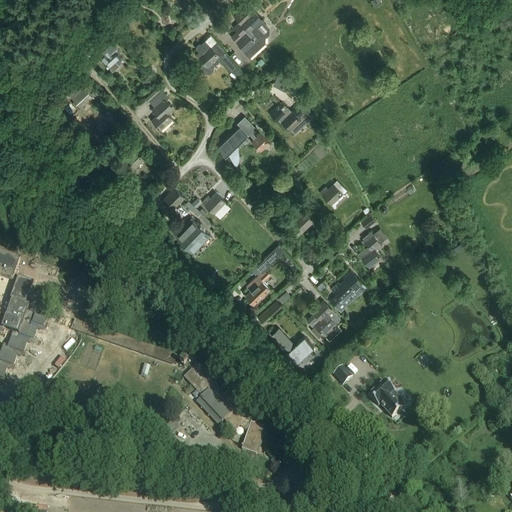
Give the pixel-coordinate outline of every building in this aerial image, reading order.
[(245,54),(249,59),(264,45),(265,39),(256,28),(262,22),(253,12),(254,11),(248,5),(234,17),(239,23),(234,28),(240,35),(235,40),(245,53),(245,54)] [(101,50),(97,54),(101,58),(110,69),(113,72),(119,66),(125,61),(114,49),(117,47),(111,41),(101,50)] [(214,66),(219,61),(221,64),(223,62),(232,73),(237,68),(215,43),(211,47),(206,41),(202,45),(200,45),(198,47),(198,49),(200,52),(196,55),(203,62),(202,63),(201,64),(201,65),(201,67),(201,69),(202,71),(203,72),(204,73),(206,73),(208,74),(210,73),(212,72),(214,70),(214,68),(214,66)] [(278,74),(273,83),(285,90),(290,81),(278,74)] [(153,77),(149,81),(152,85),(157,82),(153,77)] [(83,86),(78,91),(76,89),(69,95),(81,108),(93,96),(83,86)] [(112,104),(105,98),(100,103),(107,109),(112,104)] [(172,109),(163,99),(152,110),(157,115),(152,120),(161,130),(173,120),(167,113),(172,109)] [(294,135),(312,117),(300,104),(292,112),(288,107),(287,108),(283,103),(277,108),(276,107),(269,113),(277,122),(280,120),(294,135)] [(218,147),(226,155),(228,153),(236,167),(238,164),(238,162),(239,159),(239,156),(238,154),(238,151),(236,149),(235,147),(248,134),(249,136),(250,135),(254,139),(252,142),(261,151),(269,143),(260,134),(257,137),(252,132),(256,129),(245,116),(237,124),(240,127),(218,147)] [(129,154),(127,152),(120,157),(132,170),(144,159),(134,149),(129,154)] [(329,189),(327,187),(320,193),(332,205),(347,191),(337,181),(329,189)] [(177,187),(165,199),(174,209),(186,197),(177,187)] [(396,202),(412,195),(409,188),(393,195),(396,202)] [(210,198),(208,196),(202,202),(214,214),(226,203),(216,193),(210,198)] [(196,207),(201,203),(197,199),(192,203),(196,207)] [(212,224),(199,210),(196,213),(209,227),(212,224)] [(298,237),(304,231),(316,220),(306,210),(301,215),(299,213),(292,219),(297,224),(291,230),(298,237)] [(370,216),(361,224),(366,230),(375,223),(370,216)] [(192,220),(175,237),(192,254),(210,237),(206,233),(207,232),(205,231),(204,232),(192,220)] [(384,257),(377,248),(382,244),(372,232),(363,239),(369,246),(359,254),(370,268),(384,257)] [(452,255),(465,247),(462,243),(450,251),(452,255)] [(255,304),(271,288),(264,281),(271,274),(266,269),(271,265),(269,263),(274,258),(275,259),(278,259),(286,251),(280,244),(257,267),(262,272),(258,277),(258,276),(247,286),(251,291),(247,295),(255,304)] [(0,290),(10,293),(20,261),(0,254),(0,290)] [(337,294),(330,300),(341,311),(367,288),(351,270),(343,277),(346,280),(341,284),(339,282),(332,288),(337,294)] [(0,380),(5,382),(10,367),(15,369),(20,354),(25,355),(30,341),(35,342),(38,332),(40,327),(45,329),(48,321),(28,314),(30,307),(27,306),(34,284),(18,278),(11,301),(12,302),(7,318),(0,315),(0,334),(5,337),(7,332),(14,335),(10,349),(5,347),(0,361),(0,380)] [(322,282),(317,286),(321,290),(326,286),(322,282)] [(289,291),(277,301),(280,304),(292,294),(289,291)] [(280,304),(277,301),(259,317),(264,323),(283,307),(280,304)] [(312,327),(314,325),(316,326),(311,331),(319,339),(340,320),(323,302),(313,312),(315,315),(307,323),(312,327)] [(308,351),(312,347),(304,337),(295,346),(278,329),(270,336),(295,362),(296,361),(302,367),(313,357),(308,351)] [(127,349),(159,360),(163,350),(131,339),(127,349)] [(198,362),(188,351),(179,360),(190,372),(184,378),(202,397),(196,403),(218,426),(224,421),(234,432),(239,428),(244,431),(248,432),(242,450),(258,456),(267,429),(251,424),(247,421),(233,407),(246,395),(237,384),(224,397),(218,391),(218,390),(215,386),(215,385),(212,381),(213,380),(197,364),(198,362)] [(343,367),(333,376),(343,387),(353,378),(343,367)] [(387,416),(397,406),(400,402),(389,390),(389,389),(380,379),(364,394),(373,404),(375,403),(387,416)] [(169,424),(164,428),(171,436),(176,431),(169,424)]
